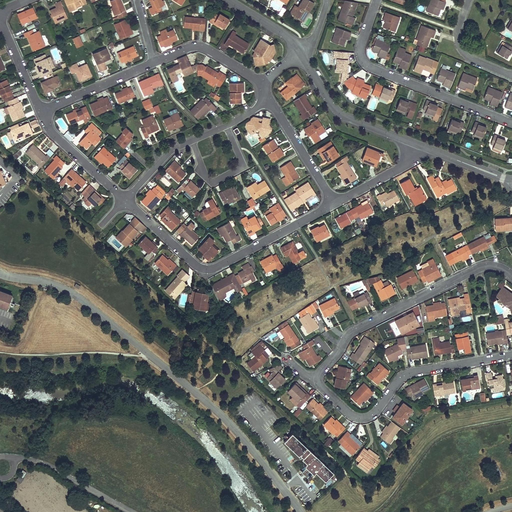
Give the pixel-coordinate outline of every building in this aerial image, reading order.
[(76,8),(87,3),(85,0),(64,0),(69,11),(76,8)] [(127,16),(120,0),(116,0),(110,2),(112,8),(116,15),(117,15),(119,19),(127,16)] [(162,2),(160,0),(149,0),(152,7),(149,9),(151,15),(162,11),(161,7),(164,5),(163,1),(162,2)] [(310,12),(315,3),(309,0),(303,0),(299,7),(296,5),(290,13),(294,16),(295,14),(303,18),(308,10),(310,12)] [(441,1),(439,0),(432,0),(431,4),(430,4),(427,12),(438,16),(441,9),(442,9),(444,10),(447,3),(445,2),(441,1)] [(353,8),(354,2),(345,1),(340,13),(342,14),(339,20),(347,23),(352,25),(355,18),(353,17),(352,17),(354,9),(353,8)] [(55,24),(67,18),(62,6),(61,2),(54,5),(56,9),(50,12),(55,24)] [(37,18),(33,8),(17,15),(21,25),(37,18)] [(304,22),(310,12),(308,10),(303,18),(295,14),(294,16),(304,22)] [(387,21),(384,28),(395,32),(398,24),(397,24),(399,17),(386,12),(383,20),(386,21),(387,21)] [(219,16),(214,13),(209,22),(214,25),(215,23),(219,26),(224,29),(230,20),(220,14),(219,16)] [(205,19),(185,18),(184,28),(192,29),(200,30),(200,31),(204,32),(205,19)] [(125,20),(114,25),(121,40),(133,35),(132,32),(130,32),(127,25),(125,20)] [(434,38),(436,31),(423,26),(421,33),(419,32),(417,40),(418,40),(417,45),(420,46),(425,48),(426,48),(430,37),(432,37),(434,38)] [(334,34),(331,42),(343,46),(345,39),(348,40),(351,33),(338,28),(335,34),(334,34)] [(34,51),(45,47),(38,32),(33,34),(32,30),(23,34),(25,38),(27,37),(29,44),(31,44),(34,51)] [(178,40),(173,31),(157,38),(161,47),(164,46),(171,43),(178,40)] [(233,31),(225,44),(229,46),(230,44),(244,53),(250,44),(235,35),(237,33),(233,31)] [(79,35),(72,38),(76,48),(83,45),(79,35)] [(385,38),(378,35),(372,50),(379,53),(378,54),(377,57),(388,61),(391,55),(387,54),(390,46),(383,43),(384,42),(385,38)] [(255,55),(255,57),(256,59),(258,59),(259,63),(270,62),(271,61),(270,59),(272,56),(273,57),(277,52),(273,45),(271,46),(269,47),(266,45),(268,43),(261,40),(257,46),(260,48),(258,52),(258,54),(255,55)] [(501,46),(497,53),(506,59),(508,55),(511,51),(511,52),(511,50),(511,47),(504,43),(503,46),(501,46)] [(137,56),(134,47),(117,54),(120,64),(124,62),(131,59),(137,56)] [(111,59),(106,49),(93,55),(95,60),(96,59),(98,65),(97,65),(100,73),(107,70),(104,63),(111,59)] [(393,61),(400,64),(400,65),(399,67),(406,70),(411,57),(405,54),(405,53),(398,50),(393,61)] [(334,66),(337,66),(336,72),(340,73),(339,86),(342,83),(347,80),(348,73),(349,65),(348,65),(349,53),(338,52),(337,61),(336,61),(334,60),(334,66)] [(48,64),(44,55),(34,60),(37,67),(36,68),(40,78),(52,73),(51,72),(48,64)] [(197,64),(192,67),(187,55),(177,59),(179,64),(167,69),(172,81),(178,78),(176,74),(182,71),(184,76),(197,70),(197,64)] [(423,69),(430,72),(434,74),(438,63),(426,58),(425,60),(419,57),(414,70),(421,73),(423,69)] [(79,68),(77,64),(68,67),(71,75),(76,73),(79,81),(81,81),(81,82),(87,79),(87,78),(91,76),(89,71),(86,65),(79,68)] [(218,73),(206,65),(206,66),(202,65),(197,64),(197,75),(201,75),(208,80),(216,84),(220,86),(227,76),(219,71),(218,73)] [(437,79),(444,82),(443,83),(442,86),(450,89),(455,75),(449,73),(449,71),(442,68),(437,79)] [(151,87),(157,84),(159,86),(162,85),(158,74),(137,83),(143,96),(153,92),(152,89),(151,87)] [(306,84),(297,74),(286,83),(289,86),(281,92),(287,99),(306,84)] [(467,87),(474,90),(478,79),(470,76),(470,77),(464,74),(458,88),(465,91),(467,87)] [(358,96),(366,99),(370,88),(363,85),(363,84),(364,82),(358,79),(357,81),(355,80),(352,76),(347,80),(342,83),(347,90),(353,92),(359,95),(358,96)] [(60,86),(57,77),(41,84),(45,94),(53,91),(52,89),(53,88),(60,86)] [(13,95),(6,80),(0,82),(0,94),(0,95),(2,99),(13,95)] [(243,83),(230,83),(229,88),(232,88),(232,92),(230,92),(230,103),(239,103),(239,92),(243,92),(243,83)] [(387,89),(375,84),(372,93),(380,96),(388,100),(391,101),(396,91),(392,90),(392,91),(387,89)] [(485,98),(492,101),(491,102),(490,105),(497,107),(502,94),(496,91),(497,90),(489,87),(485,98)] [(118,104),(135,97),(131,88),(127,89),(122,92),(114,95),(118,104)] [(306,119),(316,112),(313,108),(312,109),(305,99),(306,98),(304,95),(293,102),(302,115),(303,114),(306,119)] [(12,122),(24,117),(21,110),(20,110),(17,103),(18,103),(16,98),(8,101),(10,106),(7,108),(12,122)] [(112,109),(107,98),(103,99),(97,102),(89,105),(94,116),(112,109)] [(197,119),(201,115),(205,111),(207,112),(210,109),(212,111),(215,108),(206,98),(203,102),(201,100),(190,111),(197,119)] [(147,99),(141,102),(144,111),(151,108),(147,99)] [(411,120),(417,105),(409,101),(408,103),(404,101),(400,100),(396,110),(404,113),(405,112),(408,113),(409,110),(410,110),(407,118),(411,120)] [(430,102),(427,100),(423,110),(426,112),(425,113),(434,116),(433,118),(432,120),(437,122),(442,109),(437,107),(438,106),(434,105),(429,103),(430,102)] [(90,118),(85,107),(78,110),(72,112),(65,115),(69,125),(82,119),(84,125),(90,118)] [(174,128),(182,124),(177,113),(169,117),(170,117),(163,120),(168,131),(175,128),(174,128)] [(144,138),(148,136),(147,135),(146,133),(158,128),(152,116),(141,121),(143,128),(140,129),(144,138)] [(269,125),(270,120),(263,118),(263,119),(262,123),(258,122),(259,119),(253,117),(251,118),(251,121),(247,123),(246,128),(250,134),(253,135),(253,133),(254,130),(260,131),(259,134),(262,139),(271,133),(272,129),(269,125)] [(30,122),(32,129),(39,126),(36,119),(30,122)] [(318,136),(326,131),(319,120),(311,125),(312,126),(304,130),(306,134),(308,133),(308,132),(310,134),(309,135),(314,143),(320,139),(318,136)] [(448,130),(456,133),(457,132),(460,133),(464,123),(460,122),(460,123),(456,121),(452,120),(448,130)] [(471,132),(474,133),(474,134),(482,137),(486,127),(482,126),(478,124),(479,123),(475,122),(471,132)] [(21,137),(20,136),(22,135),(23,138),(32,134),(27,123),(11,131),(14,139),(21,137)] [(87,133),(80,141),(84,144),(83,145),(87,148),(92,143),(94,145),(100,138),(97,136),(98,136),(93,131),(96,128),(91,123),(84,131),(87,133)] [(131,137),(133,135),(125,128),(121,132),(122,133),(115,141),(123,149),(129,143),(127,141),(131,137)] [(69,130),(63,136),(69,141),(75,135),(69,130)] [(490,145),(493,146),(493,147),(501,150),(505,141),(501,139),(497,138),(497,136),(494,135),(490,145)] [(276,149),(271,141),(263,146),(272,162),(284,155),(279,147),(278,148),(276,149)] [(328,143),(318,149),(325,160),(326,159),(328,158),(330,161),(339,155),(333,146),(331,147),(328,143)] [(46,155),(45,156),(32,144),(25,152),(38,164),(40,167),(49,157),(46,155)] [(115,159),(103,147),(93,158),(96,161),(98,159),(102,163),(108,168),(115,159)] [(368,148),(363,161),(376,166),(379,158),(381,159),(382,159),(384,155),(368,148)] [(54,160),(44,171),(52,179),(57,173),(62,167),(61,167),(64,163),(56,156),(53,160),(54,160)] [(349,160),(347,156),(341,160),(343,164),(337,167),(341,174),(345,180),(344,181),(346,185),(357,178),(347,161),(349,160)] [(376,166),(363,161),(363,163),(377,169),(381,159),(379,158),(376,166)] [(122,168),(121,170),(124,173),(126,172),(131,176),(136,170),(125,160),(119,166),(122,168)] [(177,163),(174,161),(165,170),(178,182),(185,174),(180,169),(176,165),(177,163)] [(290,162),(280,169),(286,178),(282,180),(287,187),(298,180),(291,169),(293,168),(293,167),(290,162)] [(291,169),(298,180),(300,179),(293,168),(291,169)] [(85,183),(71,169),(62,178),(62,179),(58,184),(61,187),(66,182),(67,181),(73,186),(77,191),(85,183)] [(447,182),(441,185),(441,183),(438,178),(434,180),(432,176),(426,179),(436,197),(445,193),(445,194),(451,191),(450,190),(454,187),(451,180),(447,182)] [(409,179),(400,184),(405,194),(407,193),(410,198),(410,197),(413,196),(417,203),(426,198),(422,190),(419,191),(417,188),(417,187),(414,188),(409,179)] [(182,188),(191,196),(199,188),(190,180),(186,184),(183,181),(178,187),(180,190),(182,188)] [(255,188),(252,184),(246,188),(254,200),(270,190),(265,182),(257,186),(255,188)] [(316,195),(309,183),(306,185),(312,195),(302,201),(303,203),(316,195)] [(88,185),(80,193),(84,196),(81,199),(84,202),(84,203),(88,206),(91,203),(94,206),(97,203),(100,199),(93,193),(94,191),(88,185)] [(156,185),(154,188),(162,195),(165,192),(156,185)] [(312,195),(306,185),(296,191),(297,193),(284,201),(291,211),(303,203),(302,201),(312,195)] [(227,201),(227,203),(231,201),(234,199),(235,200),(240,198),(233,186),(218,194),(223,203),(227,201)] [(169,200),(175,190),(171,187),(165,197),(169,200)] [(140,202),(149,210),(162,195),(154,188),(151,190),(146,195),(140,202)] [(376,196),(381,206),(384,204),(385,206),(398,199),(393,190),(386,193),(380,197),(379,195),(379,194),(376,196)] [(374,212),(369,203),(363,206),(356,210),(355,208),(350,210),(350,211),(354,218),(356,218),(359,216),(361,219),(374,212)] [(220,214),(215,204),(203,210),(203,211),(207,220),(220,214)] [(283,218),(286,216),(281,207),(278,209),(276,205),(269,210),(270,212),(265,215),(271,225),(278,221),(283,218)] [(168,207),(160,216),(162,218),(161,219),(172,230),(180,221),(169,211),(171,210),(168,207)] [(207,220),(203,211),(199,214),(203,223),(207,220)] [(350,211),(335,219),(340,228),(351,222),(350,220),(354,218),(350,211)] [(256,219),(254,216),(247,219),(246,216),(241,219),(244,223),(242,224),(248,236),(252,234),(250,230),(252,229),(252,231),(253,230),(260,227),(258,224),(262,222),(259,217),(256,219)] [(496,230),(504,230),(504,228),(511,227),(511,218),(495,219),(496,230)] [(131,238),(142,225),(135,219),(130,225),(129,224),(122,231),(123,232),(117,239),(125,247),(132,239),(131,238)] [(161,220),(171,230),(172,230),(161,219),(161,220)] [(187,227),(183,223),(175,231),(179,235),(187,227)] [(195,226),(191,223),(187,227),(179,235),(178,236),(181,238),(182,237),(191,245),(198,237),(191,230),(195,226)] [(232,244),(240,240),(238,235),(235,237),(228,223),(218,228),(223,237),(226,242),(230,240),(232,244)] [(317,241),(329,235),(324,225),(318,228),(317,227),(311,230),(317,241)] [(122,231),(115,238),(117,239),(123,232),(122,231)] [(468,244),(471,253),(472,253),(479,250),(488,245),(488,244),(494,242),(492,237),(486,240),(484,236),(468,244)] [(151,243),(145,237),(138,245),(148,254),(144,258),(149,263),(154,257),(152,255),(154,252),(152,250),(155,247),(151,243)] [(204,258),(208,261),(217,251),(211,245),(213,242),(208,238),(197,250),(202,255),(205,257),(204,258)] [(290,255),(289,256),(293,263),(301,259),(292,242),(281,248),(285,256),(288,254),(289,254),(290,255)] [(467,255),(471,253),(468,244),(450,253),(455,262),(460,259),(468,255),(467,255)] [(175,266),(173,263),(172,264),(167,261),(161,255),(154,263),(167,275),(171,271),(175,266)] [(264,259),(259,262),(265,273),(281,264),(275,255),(264,261),(264,259)] [(241,266),(242,268),(243,270),(237,273),(238,274),(234,276),(236,280),(239,284),(253,277),(248,267),(249,267),(247,263),(241,266)] [(433,278),(434,279),(441,276),(436,263),(418,271),(423,282),(427,281),(433,278)] [(188,276),(181,270),(179,273),(185,279),(188,276)] [(397,278),(402,287),(417,279),(413,270),(397,278)] [(184,284),(184,283),(183,282),(185,279),(179,273),(176,276),(177,277),(167,288),(174,295),(184,284)] [(234,276),(233,273),(224,278),(224,279),(228,277),(234,287),(233,288),(235,293),(241,289),(241,288),(239,285),(239,284),(236,280),(234,276)] [(388,285),(384,287),(382,284),(380,280),(379,280),(378,275),(368,277),(371,284),(374,283),(381,298),(387,295),(388,297),(395,293),(390,284),(388,285)] [(223,292),(225,292),(233,288),(234,287),(228,277),(224,279),(211,286),(216,296),(223,292)] [(211,286),(224,279),(224,278),(210,285),(211,286)] [(363,279),(368,290),(372,289),(366,278),(363,279)] [(403,288),(418,280),(417,279),(402,287),(403,288)] [(175,296),(185,285),(184,284),(174,295),(175,296)] [(501,289),(496,296),(500,299),(501,302),(510,309),(511,315),(511,314),(511,294),(502,287),(501,289)] [(358,306),(368,301),(369,303),(372,302),(366,292),(360,295),(358,291),(352,294),(354,298),(358,306)] [(206,295),(190,292),(189,295),(187,304),(187,305),(190,305),(192,306),(191,308),(205,310),(207,303),(205,302),(206,295)] [(223,292),(216,296),(219,302),(223,300),(223,298),(225,297),(223,292)] [(0,307),(5,309),(8,308),(10,300),(9,298),(0,294),(0,307)] [(464,298),(459,299),(456,300),(456,298),(447,299),(450,313),(459,311),(459,310),(466,309),(467,314),(471,313),(468,297),(464,297),(464,298)] [(339,308),(335,298),(319,306),(324,318),(328,316),(328,314),(333,311),(339,308)] [(353,299),(348,301),(352,310),(357,307),(353,299)] [(446,314),(444,304),(440,305),(432,306),(424,308),(426,322),(432,321),(431,317),(431,315),(440,313),(441,315),(446,314)] [(312,319),(309,313),(299,318),(308,334),(319,328),(317,324),(315,324),(312,319)] [(400,333),(418,325),(413,313),(405,316),(405,317),(395,322),(400,333)] [(511,321),(509,322),(509,318),(503,319),(504,323),(505,330),(506,335),(511,334),(511,333),(511,332),(511,321)] [(279,330),(278,330),(284,339),(289,346),(298,340),(285,322),(277,327),(279,330)] [(503,342),(503,343),(503,344),(508,343),(506,335),(505,330),(485,334),(487,345),(497,343),(503,342)] [(459,354),(470,352),(467,332),(455,334),(459,354)] [(361,364),(377,343),(369,337),(363,346),(356,354),(355,353),(351,357),(361,364)] [(401,350),(399,346),(404,345),(403,337),(399,337),(400,342),(398,343),(384,349),(384,350),(389,361),(392,359),(392,358),(397,355),(402,353),(401,350)] [(434,353),(438,352),(442,352),(443,353),(450,352),(450,353),(454,353),(453,345),(449,345),(448,342),(439,343),(438,339),(432,340),(434,353)] [(291,349),(300,343),(298,340),(289,346),(291,349)] [(307,366),(320,358),(318,355),(316,356),(310,345),(313,343),(311,340),(301,345),(303,349),(299,351),(303,359),(307,366)] [(427,357),(425,345),(409,348),(409,349),(405,350),(407,359),(411,359),(411,360),(415,359),(415,358),(420,357),(420,359),(427,357)] [(253,350),(251,348),(248,351),(253,357),(244,364),(250,372),(258,366),(257,364),(264,359),(258,353),(261,351),(258,347),(253,350)] [(389,372),(379,363),(370,374),(373,377),(371,380),(377,385),(380,382),(379,381),(383,377),(384,378),(389,372)] [(278,385),(280,385),(284,381),(278,374),(277,376),(275,374),(276,373),(280,368),(277,364),(267,369),(270,373),(265,378),(275,388),(278,385)] [(347,368),(339,366),(338,370),(339,371),(338,378),(336,378),(334,386),(345,389),(347,381),(348,381),(350,373),(346,372),(347,368)] [(504,384),(504,382),(503,380),(502,375),(495,376),(495,379),(492,379),(491,372),(485,373),(486,381),(487,381),(489,389),(493,388),(494,392),(499,392),(499,391),(504,390),(503,384),(504,384)] [(473,376),(473,377),(466,379),(459,380),(462,391),(475,388),(475,384),(479,383),(477,375),(473,376)] [(409,386),(407,388),(404,389),(409,397),(413,395),(415,398),(423,394),(422,393),(429,389),(424,379),(416,382),(417,384),(410,388),(409,386)] [(299,385),(295,382),(287,392),(293,398),(297,401),(298,402),(305,394),(297,386),(299,385)] [(455,393),(454,388),(453,383),(445,384),(437,386),(436,384),(432,385),(434,397),(455,393)] [(305,394),(307,393),(299,385),(297,386),(305,394)] [(365,392),(361,387),(351,399),(359,406),(364,400),(369,395),(370,396),(373,393),(368,388),(365,392)] [(307,393),(305,394),(298,402),(301,405),(310,395),(307,393)] [(305,406),(320,420),(327,412),(324,410),(318,404),(312,398),(305,406)] [(392,421),(400,428),(403,424),(400,422),(408,412),(399,406),(389,419),(392,421)] [(403,424),(410,414),(408,412),(400,422),(403,424)] [(322,425),(332,434),(335,432),(338,435),(345,429),(341,425),(340,427),(334,421),(329,417),(322,425)] [(392,439),(400,428),(392,421),(387,428),(383,434),(380,437),(390,444),(393,440),(392,439)] [(346,432),(342,437),(345,440),(342,444),(341,445),(352,455),(360,447),(354,442),(348,437),(350,435),(346,432)] [(333,474),(291,435),(283,444),(299,458),(300,456),(303,459),(302,461),(307,465),(304,467),(314,476),(316,474),(325,483),(333,474)] [(357,465),(368,473),(370,469),(378,458),(368,451),(363,448),(356,458),(360,461),(357,465)] [(368,451),(378,458),(379,456),(369,449),(368,451)] [(373,470),(380,460),(378,458),(370,469),(373,470)] [(314,476),(304,467),(300,472),(309,481),(314,476)]
